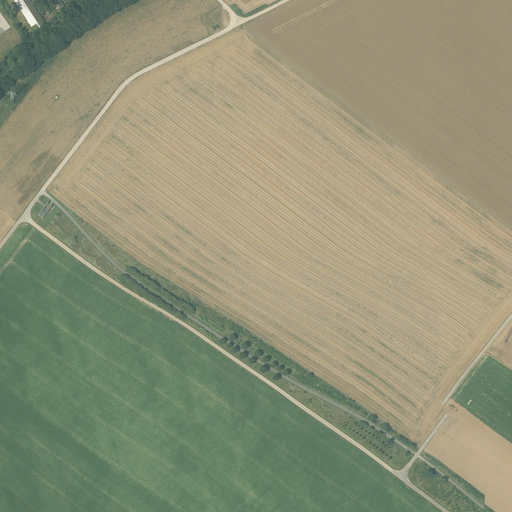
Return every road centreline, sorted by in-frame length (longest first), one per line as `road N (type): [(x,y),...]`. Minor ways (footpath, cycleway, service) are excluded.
road 1 (track): [(396,497),(24,217)]
road 2 (track): [(42,192),(128,80),(239,22)]
road 3 (track): [(511,341),(396,497)]
